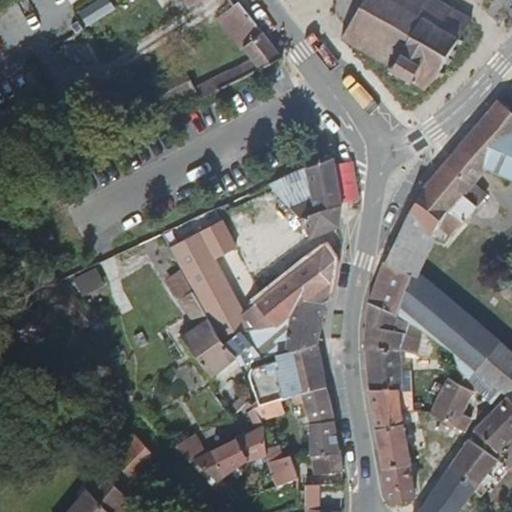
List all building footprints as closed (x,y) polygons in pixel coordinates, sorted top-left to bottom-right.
[(470,17),(439,0),(362,0),(340,39),(429,90),(470,17)] [(281,59),(237,4),(219,18),(253,59),(216,79),(222,90),(224,89),(258,72),(267,67),(281,59)] [(192,81),(179,87),(185,110),(198,103),(193,93),(197,91),(192,81)] [(155,108),(163,122),(168,119),(185,110),(179,87),(160,97),(162,103),(155,108)] [(511,113),(498,102),(460,147),(488,167),(499,153),(511,138),(511,113)] [(151,127),(147,120),(131,129),(135,136),(151,127)] [(511,138),(499,153),(488,167),(490,168),(511,178),(511,138)] [(425,190),(387,264),(413,276),(418,278),(419,275),(434,238),(451,212),(463,222),(476,206),(464,196),(488,167),(460,147),(438,173),(425,190)] [(312,239),(339,229),(341,206),(334,159),(301,172),(271,185),(302,216),(312,239)] [(189,239),(222,220),(217,209),(182,225),(189,239)] [(185,241),(171,249),(195,293),(210,321),(228,345),(244,334),(277,328),(291,316),(333,280),(336,262),(325,247),(246,313),(217,260),(237,249),(222,220),(189,239),(185,241)] [(178,227),(163,234),(171,249),(185,241),(178,227)] [(387,264),(370,304),(391,313),(397,316),(413,276),(387,264)] [(408,321),(441,343),(455,354),(492,390),(494,387),(499,396),(502,392),(511,380),(511,353),(419,275),(418,278),(413,276),(397,316),(408,321)] [(51,276),(42,282),(90,329),(97,336),(107,325),(89,308),(77,297),(59,281),(51,276)] [(286,354),(318,346),(324,320),(333,280),(291,316),(286,354)] [(77,297),(89,308),(105,297),(98,285),(81,294),(77,297)] [(214,378),(238,359),(228,345),(210,321),(195,293),(171,306),(187,334),(183,338),(214,378)] [(368,325),(366,347),(399,350),(405,334),(404,333),(408,321),(397,316),(391,313),(370,304),(369,316),(368,325)] [(399,350),(401,351),(436,358),(441,343),(408,321),(404,333),(405,334),(399,350)] [(238,359),(243,366),(264,359),(244,334),(228,345),(238,359)] [(251,377),(261,406),(266,404),(277,401),(295,396),(327,387),(322,364),(318,346),(286,354),(284,354),(286,360),(254,369),(251,377)] [(368,371),(370,391),(399,389),(404,389),(401,351),(399,350),(366,347),(368,371)] [(450,379),(431,414),(464,432),(472,418),(466,415),(464,414),(475,391),(456,382),(450,379)] [(511,380),(502,392),(509,397),(511,400),(511,380)] [(305,403),(311,427),(335,424),(331,402),(327,387),(295,396),(297,405),(305,403)] [(494,387),(492,390),(485,397),(493,405),(496,409),(501,402),(498,399),(499,396),(494,387)] [(375,415),(377,428),(404,423),(402,411),(399,389),(370,391),(375,415)] [(479,428),(477,430),(500,453),(511,440),(511,400),(509,397),(496,409),(479,428)] [(282,415),(277,401),(266,404),(270,419),(282,415)] [(261,406),(257,407),(259,414),(263,422),(270,419),(266,404),(261,406)] [(249,419),(254,431),(264,426),(263,422),(259,414),(249,419)] [(380,445),(384,468),(411,462),(404,423),(377,428),(380,445)] [(311,427),(313,457),(340,453),(338,438),(335,424),(311,427)] [(209,453),(196,461),(219,482),(224,479),(249,463),(269,457),(267,443),(264,426),(254,431),(209,453)] [(177,477),(134,432),(111,458),(134,480),(150,463),(172,483),(177,477)] [(196,436),(181,444),(196,461),(209,453),(196,436)] [(267,443),(269,457),(283,453),(279,439),(267,443)] [(471,440),(450,470),(477,488),(499,459),(471,440)] [(316,476),(343,472),(341,453),(340,453),(313,457),(316,476)] [(271,464),(279,486),(298,479),(290,457),(271,464)] [(391,505),(394,504),(417,497),(416,493),(411,462),(384,468),(387,485),(391,505)] [(112,511),(126,497),(103,470),(68,511),(112,511)] [(450,470),(420,511),(458,511),(477,488),(450,470)] [(224,479),(219,482),(228,490),(232,486),(229,483),(224,479)] [(306,486),(306,506),(306,511),(342,511),(343,511),(321,511),(321,486),(306,486)]
